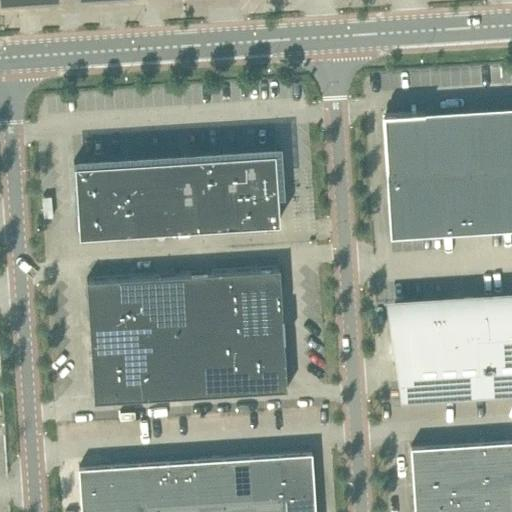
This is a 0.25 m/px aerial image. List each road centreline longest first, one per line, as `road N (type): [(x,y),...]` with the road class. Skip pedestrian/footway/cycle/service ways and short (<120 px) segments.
road 1 (unclassified): [(361,511),(336,37)]
road 2 (unclassified): [(34,511),(5,58)]
road 3 (tertiary): [(5,58),(336,37)]
road 4 (tertiary): [(336,37),(511,26)]
